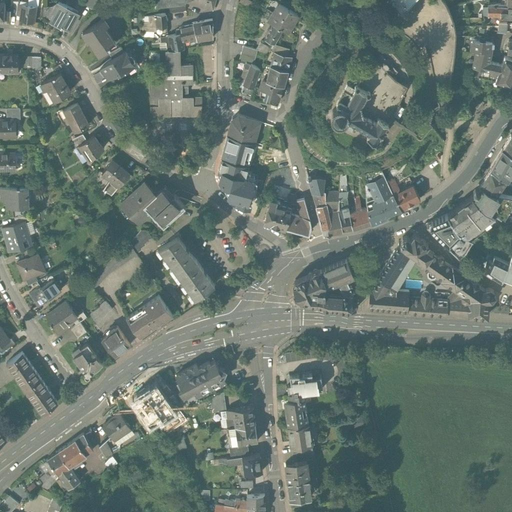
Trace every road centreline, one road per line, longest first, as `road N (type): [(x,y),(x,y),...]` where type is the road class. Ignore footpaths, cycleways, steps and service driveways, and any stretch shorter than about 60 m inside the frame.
road 1 (primary): [(0,479),(147,375),(258,340)]
road 2 (residential): [(200,200),(112,137),(61,52),(35,38),(0,35)]
road 3 (primary): [(258,340),(511,353)]
road 4 (residential): [(277,511),(258,340)]
road 5 (track): [(387,511),(364,403),(369,343)]
road 6 (residential): [(511,129),(467,193),(409,236)]
road 7 (residential): [(322,263),(285,126)]
road 8 (residential): [(511,308),(409,236)]
road 9 (residential): [(0,283),(65,387)]
road 10 (residential): [(295,275),(278,252),(200,200)]
